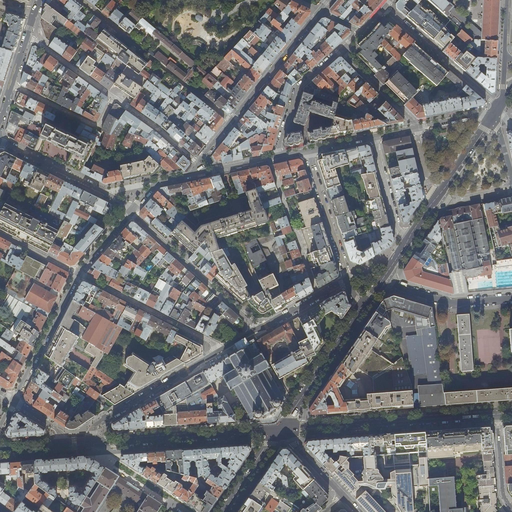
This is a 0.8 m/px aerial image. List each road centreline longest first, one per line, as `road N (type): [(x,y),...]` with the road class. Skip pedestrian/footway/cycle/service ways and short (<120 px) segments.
road 1 (secondary): [(497,413),(278,428)]
road 2 (residential): [(81,0),(231,121)]
road 3 (secondary): [(278,428),(93,443)]
road 4 (residential): [(257,331),(131,211)]
road 5 (residential): [(78,273),(218,353)]
road 6 (residential): [(218,353),(95,424),(93,443)]
road 7 (residential): [(499,107),(384,8)]
road 8 (residential): [(131,211),(0,141)]
road 9 (residential): [(268,158),(318,295)]
road 10 (tertiary): [(278,428),(360,310)]
road 11 (residential): [(14,400),(78,273)]
road 12 (residential): [(231,121),(319,10)]
road 13 (residential): [(348,279),(307,150)]
road 14 (residential): [(381,280),(451,302),(511,297)]
road 15 (residential): [(341,49),(295,90),(275,157)]
road 16 (residential): [(12,84),(95,125),(114,97)]
